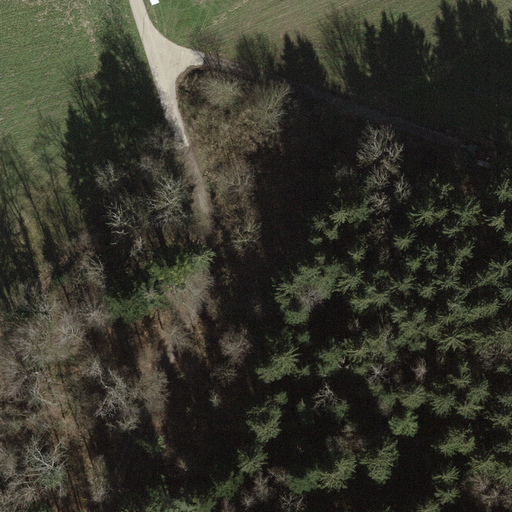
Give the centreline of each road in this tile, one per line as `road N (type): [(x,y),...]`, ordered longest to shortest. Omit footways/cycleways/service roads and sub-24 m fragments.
road 1 (track): [(103,511),(200,296),(200,201),(183,148)]
road 2 (track): [(155,60),(185,56),(259,75),(511,162)]
